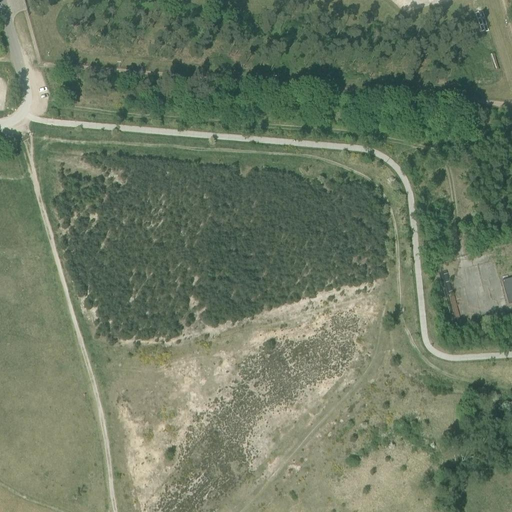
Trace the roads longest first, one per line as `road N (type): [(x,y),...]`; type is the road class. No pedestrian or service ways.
road 1 (track): [(30,153),(59,142),(304,155),(362,175),(393,218),(400,312),(423,362),(511,391)]
road 2 (track): [(27,105),(418,147),(447,169),(469,289)]
road 3 (unknown): [(511,113),(501,105),(0,64)]
road 4 (track): [(115,511),(87,357),(30,153)]
road 5 (unclassified): [(22,115),(27,90),(0,0)]
